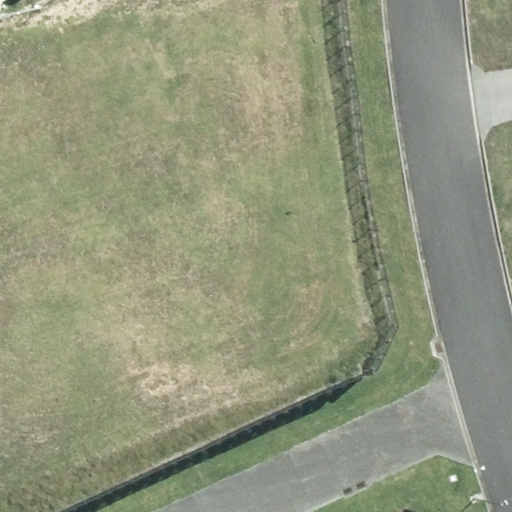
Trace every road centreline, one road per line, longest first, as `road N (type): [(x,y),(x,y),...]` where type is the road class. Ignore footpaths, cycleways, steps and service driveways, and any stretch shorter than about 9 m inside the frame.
road 1 (residential): [(361,0),(362,60),(442,384)]
road 2 (residential): [(177,511),(442,384)]
road 3 (residential): [(442,384),(479,511)]
